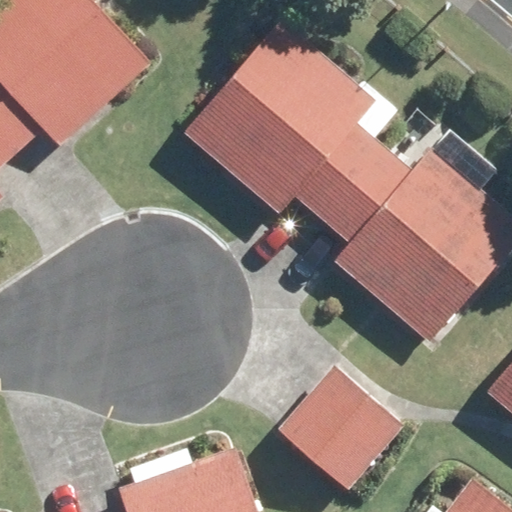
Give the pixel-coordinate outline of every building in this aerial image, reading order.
[(0,0),(0,130),(14,145),(42,120),(59,140),(149,59),(95,0),(0,0)] [(276,11),(181,123),(278,204),(291,188),(319,213),(380,141),(372,132),(397,103),(362,73),(357,79),(276,11)] [(0,189),(2,188),(0,185),(0,157),(14,145),(0,130),(0,189)] [(319,213),(350,237),(334,254),(428,334),(511,235),(511,215),(428,144),(409,165),(380,141),(319,213)] [(511,357),(487,387),(511,408),(511,357)] [(332,359),(277,422),(345,482),(400,420),(332,359)] [(119,511),(257,511),(230,442),(190,457),(183,441),(126,464),(132,479),(116,484),(125,510),(119,511)] [(436,511),(511,511),(511,506),(467,473),(436,511)]
